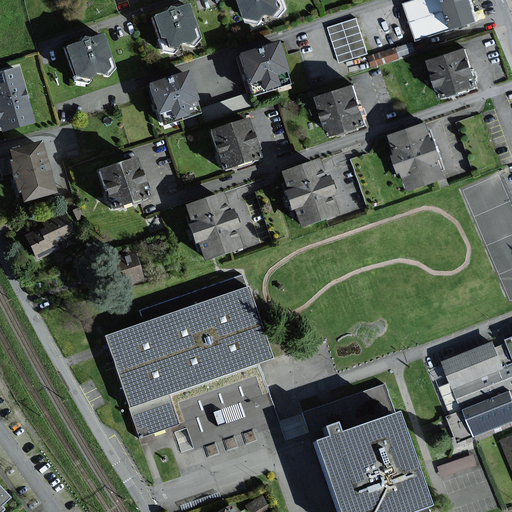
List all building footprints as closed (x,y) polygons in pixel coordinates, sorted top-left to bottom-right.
[(237,0),(246,22),(259,24),(266,14),(279,17),(286,9),(282,0),(237,0)] [(416,0),(406,3),(416,40),(481,21),(478,11),(492,7),(489,0),(416,0)] [(161,14),(148,18),(160,53),(171,55),(178,45),(191,48),(198,40),(184,6),(171,10),(165,9),(161,14)] [(356,18),(327,27),(339,64),(368,54),(356,18)] [(75,44),(60,49),(72,83),(85,85),(92,75),(105,78),(113,70),(98,36),(85,40),(79,39),(75,44)] [(372,65),(416,51),(413,39),(369,53),(372,65)] [(277,44),(237,58),(250,99),(290,86),(277,44)] [(464,49),(427,61),(439,97),(476,85),(464,49)] [(18,68),(0,73),(0,132),(33,123),(18,68)] [(185,73),(147,87),(157,116),(169,112),(172,121),(189,115),(186,106),(196,103),(185,73)] [(353,85),(314,98),(328,137),(367,124),(353,85)] [(244,121),(208,133),(220,171),(256,159),(244,121)] [(424,122),(389,134),(395,153),(390,154),(396,171),(401,169),(408,190),(444,178),(437,159),(443,157),(437,138),(430,140),(424,122)] [(37,145),(5,153),(19,204),(50,195),(37,145)] [(4,158),(0,159),(0,161),(4,174),(9,172),(4,158)] [(131,160),(95,172),(108,211),(144,200),(131,160)] [(313,162),(278,174),(284,192),(279,194),(285,211),(290,209),(297,229),(333,217),(326,198),(332,196),(326,177),(319,180),(313,162)] [(218,195),(183,207),(189,225),(184,227),(189,244),(194,242),(201,263),(237,251),(231,232),(237,230),(230,211),(224,213),(218,195)] [(75,235),(65,213),(36,227),(38,230),(25,237),(36,260),(59,249),(56,244),(75,235)] [(142,280),(134,252),(100,261),(108,289),(142,280)] [(246,288),(145,324),(168,396),(269,360),(246,288)] [(511,337),(507,339),(509,345),(498,349),(495,340),(443,361),(472,435),(511,418),(511,337)] [(325,439),(313,443),(337,511),(419,511),(430,508),(396,414),(338,435),(334,425),(322,429),(325,439)] [(511,433),(500,439),(511,467),(511,433)] [(473,454),(438,467),(442,478),(477,465),(473,454)] [(0,488),(0,511),(1,511),(4,510),(1,507),(9,499),(0,488)] [(262,497),(247,506),(250,511),(261,511),(269,508),(262,497)]
